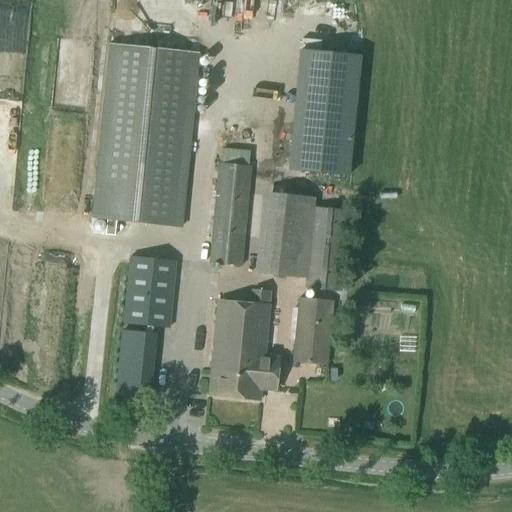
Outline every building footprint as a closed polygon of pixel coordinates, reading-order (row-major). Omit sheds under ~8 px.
[(90,218),(157,226),(180,227),(197,53),(107,44),(90,218)] [(361,56),(299,49),(287,170),(349,176),(361,56)] [(207,265),(241,267),(251,167),(216,163),(207,265)] [(308,183),(256,180),(253,263),(304,265),(308,183)] [(303,289),(336,292),(346,211),(314,208),(303,289)] [(128,257),(121,324),(169,329),(176,262),(128,257)] [(215,300),(209,378),(207,395),(259,401),(260,388),(274,390),(277,360),(263,358),(270,292),(249,289),(248,303),(215,300)] [(332,302),(298,298),(291,362),(326,366),(332,302)] [(155,334),(121,330),(114,396),(148,400),(155,334)]
